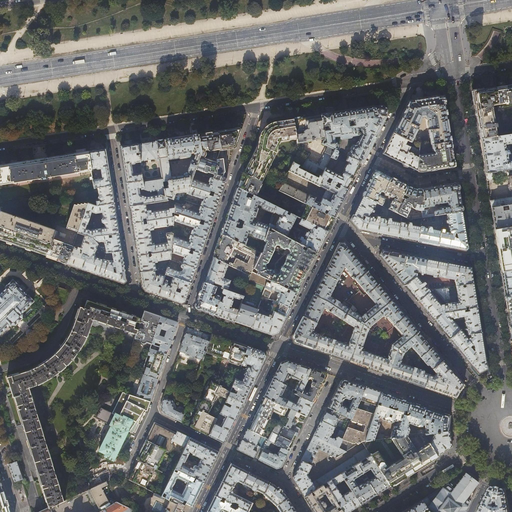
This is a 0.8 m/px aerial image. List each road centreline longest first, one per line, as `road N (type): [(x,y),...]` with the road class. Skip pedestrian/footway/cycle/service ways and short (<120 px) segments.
road 1 (secondary): [(0,77),(443,7)]
road 2 (residential): [(185,315),(256,107)]
road 3 (residential): [(491,403),(350,236)]
road 4 (tertiary): [(481,417),(279,347)]
road 5 (residential): [(279,347),(196,511)]
road 6 (residential): [(110,130),(135,298)]
road 7 (residential): [(256,107),(408,82)]
road 8 (residential): [(110,130),(256,107)]
road 9 (tertiary): [(135,298),(0,251)]
road 10 (tertiary): [(484,261),(506,397)]
road 11 (residential): [(350,236),(484,261)]
road 12 (residential): [(337,228),(279,347)]
road 13 (secondary): [(376,511),(484,442)]
